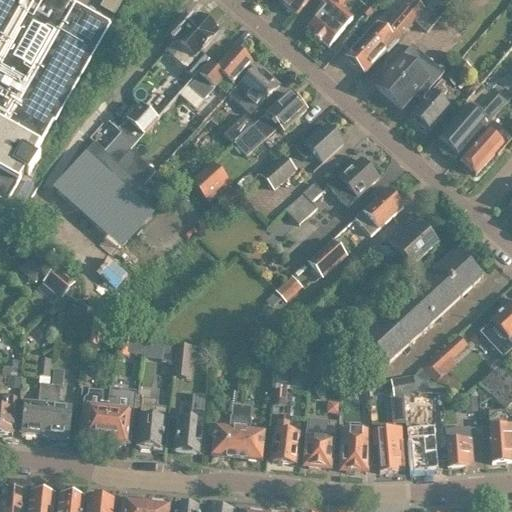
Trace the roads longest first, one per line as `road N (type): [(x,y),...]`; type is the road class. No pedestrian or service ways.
road 1 (residential): [(511,489),(407,493),(0,458)]
road 2 (residential): [(469,218),(224,0)]
